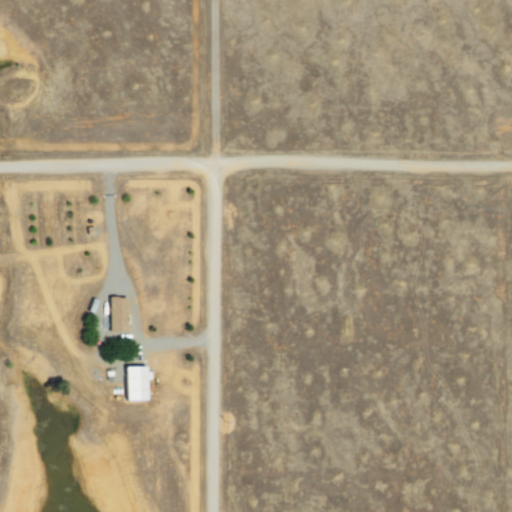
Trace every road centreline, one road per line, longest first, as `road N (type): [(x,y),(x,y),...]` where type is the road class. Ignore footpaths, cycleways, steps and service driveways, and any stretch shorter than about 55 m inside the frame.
road 1 (residential): [(511,162),(0,163)]
road 2 (residential): [(210,511),(207,163)]
